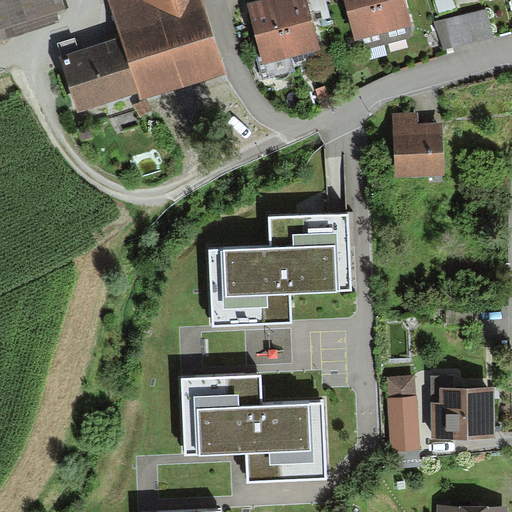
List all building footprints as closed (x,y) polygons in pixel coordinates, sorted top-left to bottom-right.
[(63,0),(0,0),(0,36),(68,15),(63,0)] [(121,0),(108,4),(120,41),(138,97),(140,104),(227,75),(201,0),(121,0)] [(272,0),(265,2),(245,7),(262,68),(321,52),(313,24),(306,0),(272,0)] [(306,0),(313,24),(331,19),(326,0),(306,0)] [(343,0),(355,45),(411,31),(402,0),(343,0)] [(436,0),(435,1),(440,16),(456,11),(452,0),(436,0)] [(486,11),(435,24),(444,51),(492,37),(486,11)] [(78,117),(138,97),(120,41),(62,62),(78,117)] [(417,108),(393,109),(395,171),(446,170),(445,121),(429,121),(417,122),(417,108)] [(270,247),(210,249),(213,326),(293,323),(292,304),(291,294),(352,291),(349,215),(269,218),(270,247)] [(416,374),(389,375),(393,444),(395,444),(396,463),(418,462),(417,441),(419,441),(416,374)] [(262,376),(182,380),(186,455),(247,452),(248,482),(329,478),(325,400),(263,403),(262,376)] [(441,401),(433,401),(433,432),(493,432),(493,382),(446,382),(441,382),(441,401)] [(504,511),(505,502),(440,500),(439,511),(504,511)]
